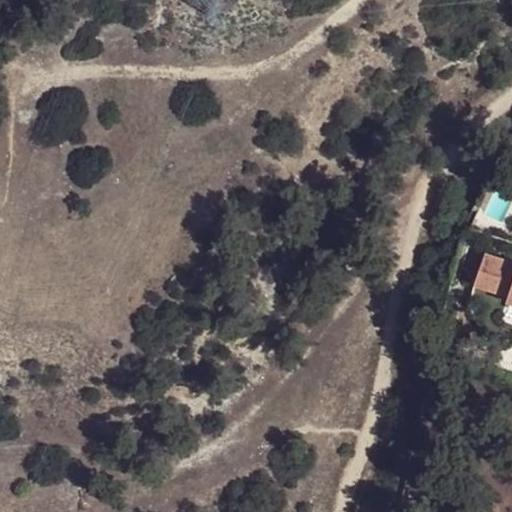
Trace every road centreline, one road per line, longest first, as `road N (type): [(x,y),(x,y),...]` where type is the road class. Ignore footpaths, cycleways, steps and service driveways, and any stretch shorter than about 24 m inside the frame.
road 1 (track): [(511,101),(440,159),(412,221),(369,420),(339,511)]
road 2 (track): [(364,0),(315,41),(259,70),(25,72)]
